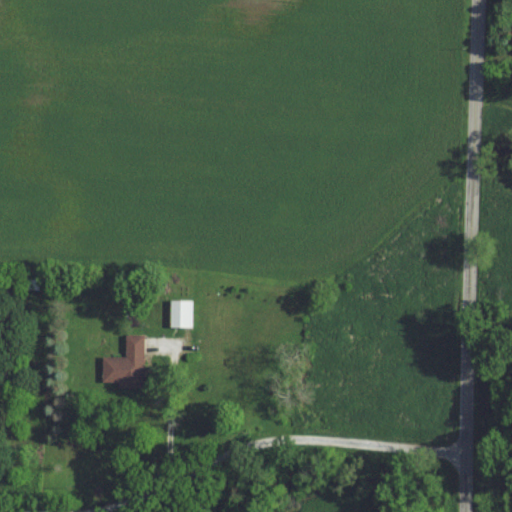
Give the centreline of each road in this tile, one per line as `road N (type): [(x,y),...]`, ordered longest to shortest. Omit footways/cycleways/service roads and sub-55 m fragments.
road 1 (residential): [(476,0),(466,511)]
road 2 (residential): [(148,511),(285,464),(467,455)]
